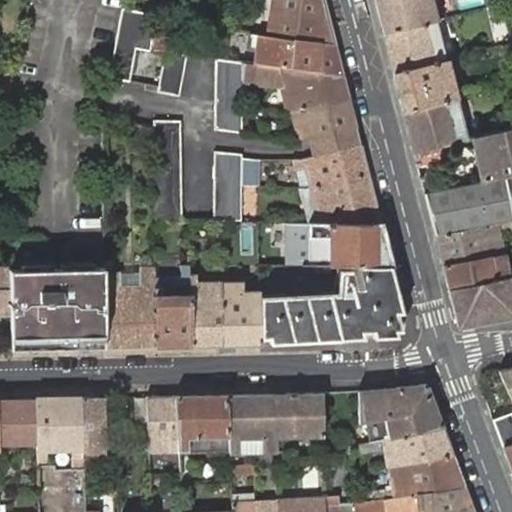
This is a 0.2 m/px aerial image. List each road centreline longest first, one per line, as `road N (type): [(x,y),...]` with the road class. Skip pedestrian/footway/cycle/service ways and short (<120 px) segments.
road 1 (residential): [(0,376),(340,369),(446,356)]
road 2 (residential): [(446,356),(353,0)]
road 3 (residential): [(503,511),(446,356)]
